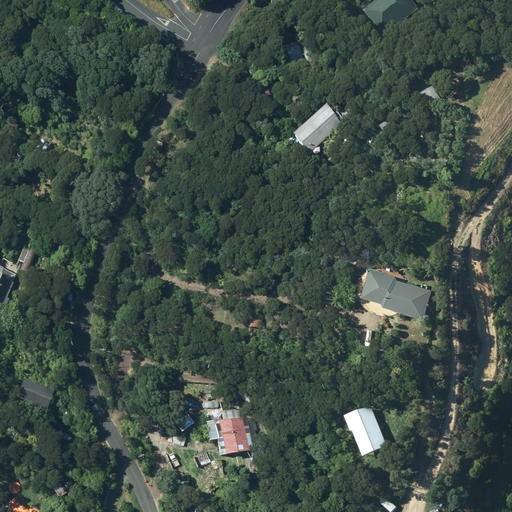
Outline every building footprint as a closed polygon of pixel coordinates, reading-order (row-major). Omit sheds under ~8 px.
[(376,0),(364,9),(382,34),(419,8),(413,0),(376,0)] [(303,38),(282,45),(291,74),(313,67),(303,38)] [(435,86),(423,92),(429,104),(442,97),(435,86)] [(310,88),(300,88),(300,100),(310,99),(310,88)] [(324,102),(290,132),(308,152),(341,123),(339,121),(343,118),(336,110),(333,112),(324,102)] [(392,121),(380,130),(387,141),(400,133),(392,121)] [(287,137),(282,142),(288,148),(293,144),(287,137)] [(19,260),(25,262),(22,269),(29,273),(40,248),(27,243),(19,260)] [(0,306),(6,309),(11,298),(9,297),(15,282),(14,281),(18,273),(0,265),(0,306)] [(384,308),(424,320),(433,290),(398,280),(395,276),(371,269),(363,299),(382,305),(384,308)] [(251,309),(249,327),(259,328),(261,310),(251,309)] [(20,396),(48,408),(55,390),(28,378),(20,396)] [(240,398),(255,409),(261,401),(246,390),(240,398)] [(7,401),(15,408),(20,403),(11,396),(7,401)] [(372,404),(345,415),(352,431),(354,430),(364,456),(388,446),(372,404)] [(213,421),(219,454),(248,450),(247,446),(251,445),(246,415),(213,421)] [(166,441),(183,446),(186,438),(169,432),(166,441)] [(5,461),(10,466),(13,462),(8,457),(5,461)] [(60,478),(71,491),(77,487),(67,473),(60,478)] [(59,493),(66,488),(61,482),(54,487),(59,493)] [(38,511),(36,509),(33,509),(31,508),(29,509),(17,497),(9,505),(15,511),(38,511)]
